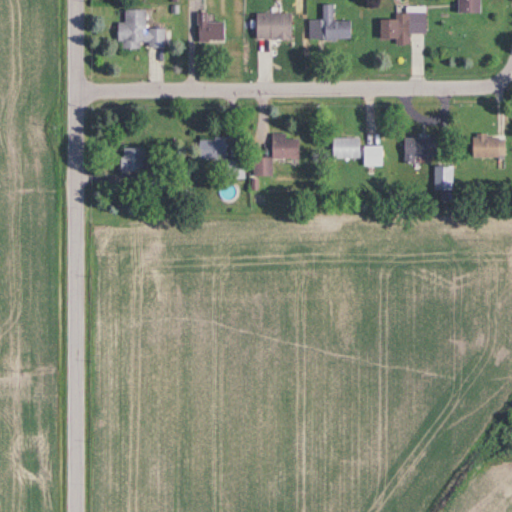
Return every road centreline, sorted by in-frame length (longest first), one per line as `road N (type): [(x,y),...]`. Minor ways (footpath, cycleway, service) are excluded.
road 1 (residential): [(76,511),(75,0)]
road 2 (residential): [(76,91),(494,82)]
